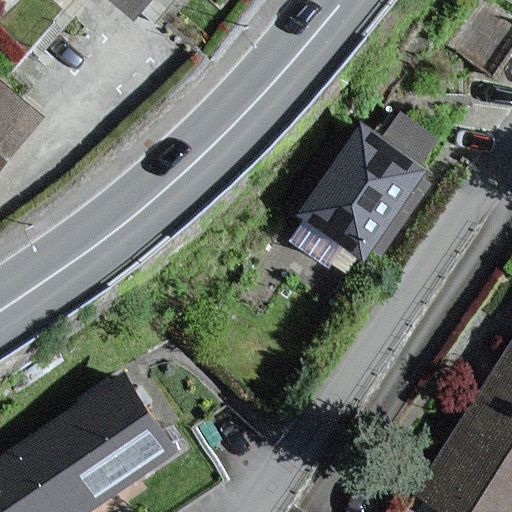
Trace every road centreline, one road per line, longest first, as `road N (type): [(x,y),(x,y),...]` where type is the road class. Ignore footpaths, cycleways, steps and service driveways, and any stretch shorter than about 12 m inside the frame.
road 1 (secondary): [(0,317),(38,295),(246,120),(342,0)]
road 2 (residential): [(511,146),(258,511)]
